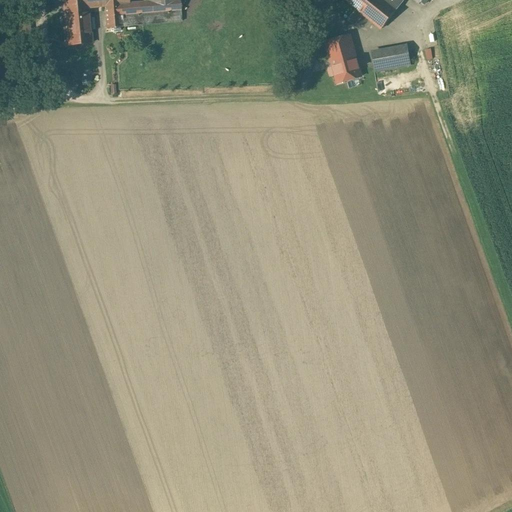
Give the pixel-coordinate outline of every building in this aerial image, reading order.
[(104,0),(63,0),(67,45),(92,43),(91,29),(94,29),(93,18),(90,19),(89,8),(105,7),(105,6),(104,0)] [(128,0),(104,0),(105,6),(105,7),(106,28),(143,24),(182,21),(179,0),(147,0),(148,2),(129,3),(128,0)] [(345,0),(357,9),(360,12),(368,0),(345,0)] [(397,9),(385,0),(368,0),(360,12),(363,14),(356,23),(355,24),(356,24),(363,15),(381,29),(394,13),(397,9)] [(385,0),(397,9),(404,0),(385,0)] [(356,23),(363,14),(357,9),(350,18),(356,23)] [(361,76),(350,35),(327,42),(337,81),(361,76)] [(408,51),(371,58),(374,71),(411,64),(408,51)]
